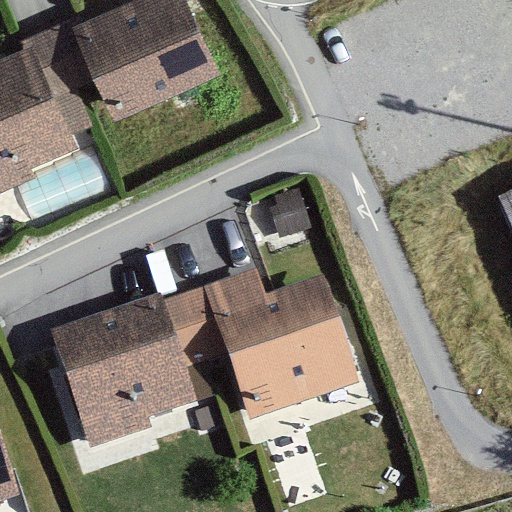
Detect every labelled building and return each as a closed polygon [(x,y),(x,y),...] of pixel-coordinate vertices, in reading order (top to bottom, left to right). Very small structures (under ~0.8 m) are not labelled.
[(94,78),(115,121),(222,75),(189,0),(140,0),(75,29),(94,78)] [(35,44),(71,135),(92,127),(75,86),(94,78),(75,29),(35,44)] [(35,44),(0,59),(0,193),(35,179),(31,168),(79,148),(71,135),(35,44)] [(511,193),(501,198),(511,222),(511,193)] [(271,260),(57,328),(94,444),(205,408),(193,368),(236,354),(255,414),(363,380),(332,282),(283,298),(271,260)] [(0,406),(0,511),(3,511),(33,502),(0,406)]
